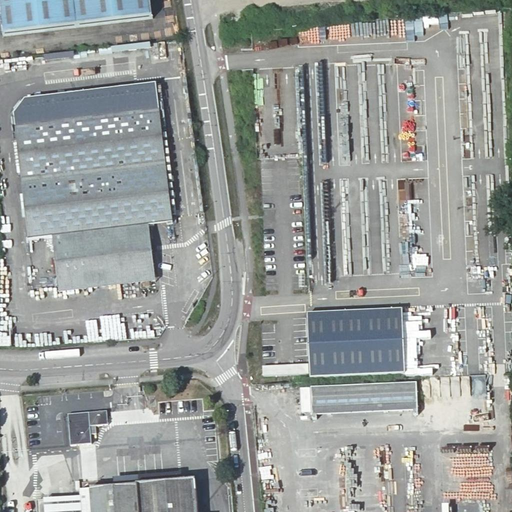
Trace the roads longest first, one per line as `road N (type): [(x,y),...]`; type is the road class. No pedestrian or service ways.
road 1 (unknown): [(172,304),(41,309),(27,300),(3,101),(13,87),(45,77)]
road 2 (unknown): [(45,77),(142,67),(171,85),(191,242),(172,304)]
road 3 (unclassified): [(213,347),(231,304),(231,271),(189,0)]
road 4 (unclassified): [(0,369),(180,357),(213,347)]
road 5 (unclassified): [(213,347),(238,395),(250,511)]
